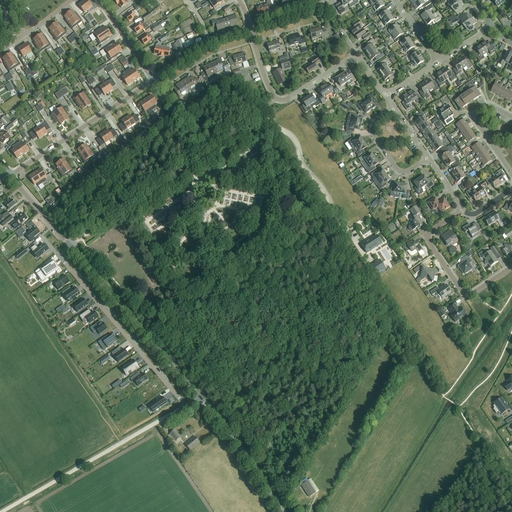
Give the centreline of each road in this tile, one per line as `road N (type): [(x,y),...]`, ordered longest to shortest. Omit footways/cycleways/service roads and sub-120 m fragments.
road 1 (track): [(81,237),(265,107),(299,160)]
road 2 (unclassified): [(1,511),(184,405)]
road 3 (residential): [(250,30),(263,77),(280,100),(352,59),(386,96)]
road 4 (residential): [(69,245),(62,260),(184,405)]
road 5 (tertiary): [(198,396),(69,245)]
road 6 (residential): [(462,208),(425,235),(465,296),(511,266)]
road 7 (residential): [(9,175),(152,80)]
road 8 (tertiary): [(281,511),(198,396)]
road 9 (residential): [(511,173),(470,115),(488,104),(511,117)]
